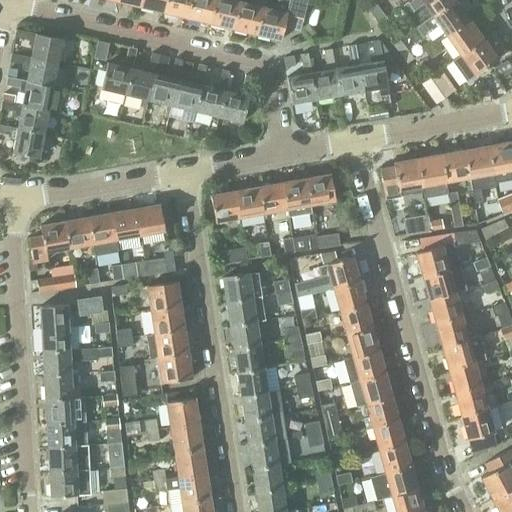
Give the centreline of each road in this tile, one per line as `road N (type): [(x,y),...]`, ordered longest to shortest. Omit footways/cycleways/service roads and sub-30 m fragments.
road 1 (residential): [(354,144),(447,478),(464,511)]
road 2 (residential): [(284,156),(271,80),(255,63),(4,5)]
road 3 (residential): [(185,174),(238,511)]
road 4 (residential): [(29,511),(13,191)]
road 5 (residential): [(13,191),(73,192),(185,174)]
road 6 (residential): [(354,144),(511,113)]
